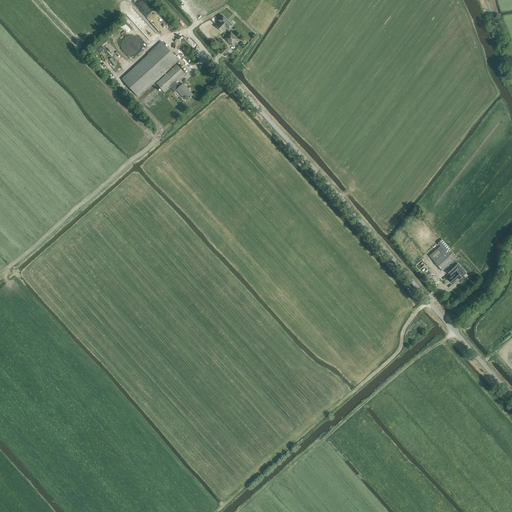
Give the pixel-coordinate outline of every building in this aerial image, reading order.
[(145,0),(137,0),(135,2),(140,8),(145,4),(147,6),(149,4),(145,0)] [(140,16),(135,21),(153,40),(159,35),(140,16)] [(156,28),(163,25),(160,16),(156,17),(157,20),(154,21),(156,28)] [(216,26),(223,32),(227,28),(229,30),(234,26),(223,16),(219,20),(220,21),(216,26)] [(225,39),(232,45),(238,39),(231,33),(225,39)] [(143,47),(142,45),(142,43),(141,42),(140,40),(138,39),(136,38),(135,38),(134,38),(132,38),(131,38),(129,39),(127,40),(126,42),(125,43),(125,45),(124,47),(124,48),(125,50),(126,52),(127,53),(128,54),(129,55),(131,56),(133,56),(135,56),(136,56),(138,55),(140,54),(141,52),(142,51),(142,49),(143,47)] [(139,97),(165,74),(179,61),(162,42),(122,79),(139,97)] [(177,65),(166,75),(156,84),(165,93),(171,87),(175,92),(177,90),(186,101),(193,95),(183,84),(180,87),(176,82),(185,74),(177,65)] [(429,256),(434,262),(442,271),(453,261),(448,255),(452,251),(442,239),(440,241),(433,247),(436,250),(429,256)] [(449,278),(454,284),(459,280),(461,282),(466,278),(464,275),(462,277),(457,271),(449,278)]
